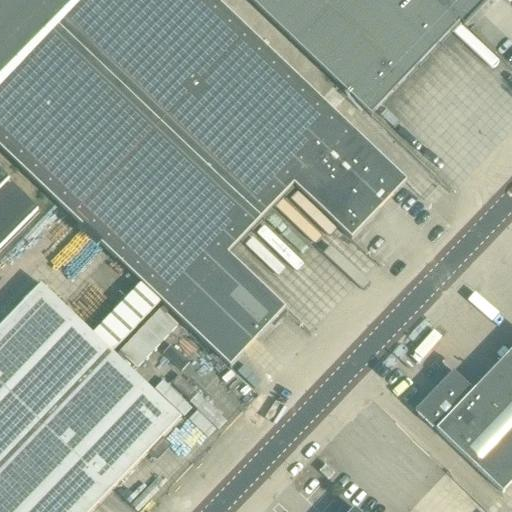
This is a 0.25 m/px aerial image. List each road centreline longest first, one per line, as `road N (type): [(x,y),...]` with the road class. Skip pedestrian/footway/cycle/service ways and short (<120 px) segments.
road 1 (unclassified): [(215,511),(511,201)]
road 2 (unknown): [(343,378),(462,491),(493,509),(511,508)]
